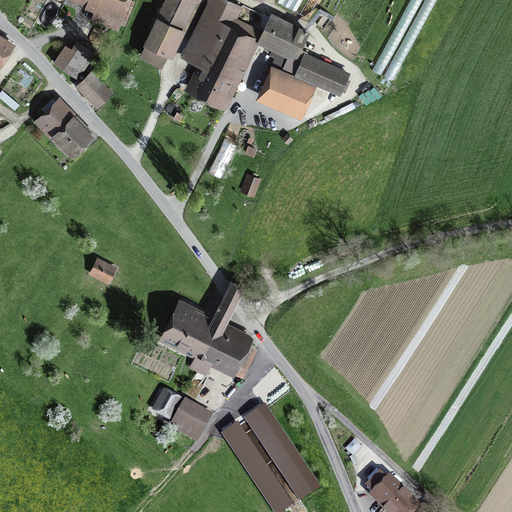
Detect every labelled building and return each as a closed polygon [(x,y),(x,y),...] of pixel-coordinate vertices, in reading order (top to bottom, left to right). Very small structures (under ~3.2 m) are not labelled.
[(89,0),(98,3),(96,9),(98,9),(93,20),(115,29),(118,22),(124,24),(133,1),(129,0),(89,0)] [(192,0),(169,0),(143,55),(161,64),(192,0)] [(241,9),(221,0),(212,0),(185,55),(205,65),(194,88),(222,102),(256,30),(236,20),(241,9)] [(409,0),(375,72),(396,82),(435,0),(409,0)] [(307,33),(272,16),(260,41),(275,47),(290,55),(295,57),(307,33)] [(0,63),(11,47),(0,39),(0,63)] [(92,53),(80,45),(73,55),(64,49),(55,63),(64,69),(66,65),(78,74),(92,53)] [(276,56),(271,67),(278,70),(264,99),(292,113),(307,82),(282,71),(290,55),(275,47),(271,54),(276,56)] [(351,73),(305,53),(295,75),(341,95),(351,73)] [(108,92),(92,75),(81,85),(97,102),(108,92)] [(366,104),(381,96),(376,86),(360,94),(366,104)] [(2,91),(0,94),(0,98),(16,110),(21,103),(2,91)] [(89,136),(53,98),(42,108),(47,114),(41,120),(72,152),(89,136)] [(13,122),(0,128),(0,140),(0,141),(18,132),(13,122)] [(287,130),(281,134),(284,139),(290,135),(287,130)] [(225,138),(210,173),(222,178),(237,144),(225,138)] [(258,178),(250,175),(244,191),(252,194),(258,178)] [(114,269),(98,261),(89,278),(106,286),(114,269)] [(231,308),(221,303),(220,304),(217,309),(218,310),(211,323),(181,307),(166,335),(198,351),(191,365),(206,373),(213,358),(242,373),(254,351),(245,346),(248,341),(221,327),(227,315),(228,315),(231,309),(230,309),(231,308)] [(258,372),(280,395),(293,383),(271,360),(258,372)] [(168,394),(158,388),(147,407),(157,413),(155,417),(165,423),(177,403),(166,397),(168,394)] [(209,417),(186,404),(173,427),(196,440),(209,417)] [(279,511),(317,488),(264,409),(225,435),(276,511),(279,511)] [(381,473),(367,488),(391,511),(413,511),(420,506),(403,490),(400,493),(381,473)]
